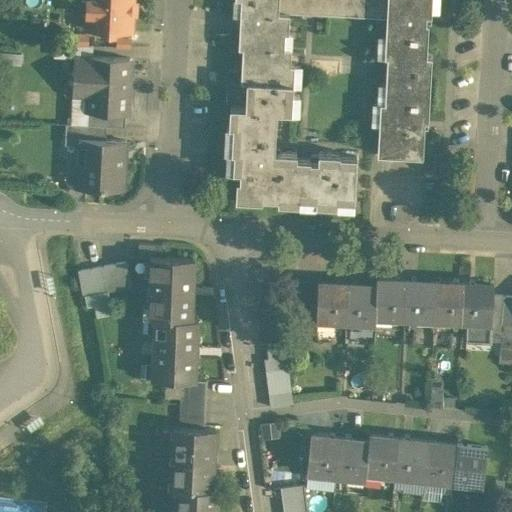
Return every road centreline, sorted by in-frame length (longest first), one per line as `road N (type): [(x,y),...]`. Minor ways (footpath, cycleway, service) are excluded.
road 1 (residential): [(490,240),(217,226)]
road 2 (residential): [(241,417),(349,402),(507,420)]
road 3 (residential): [(509,0),(490,240)]
road 4 (residential): [(167,224),(174,0)]
road 5 (residential): [(217,226),(241,417)]
road 6 (residential): [(167,224),(0,209)]
